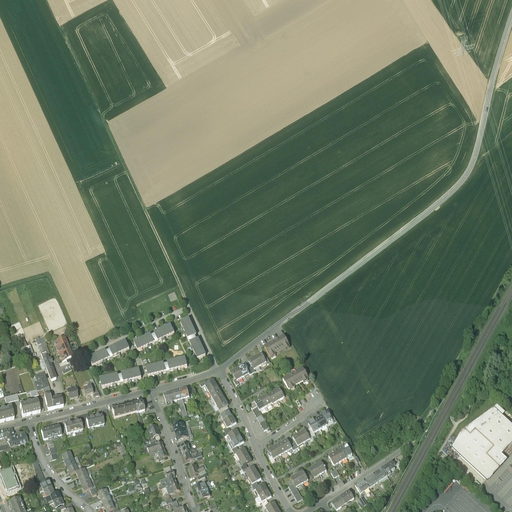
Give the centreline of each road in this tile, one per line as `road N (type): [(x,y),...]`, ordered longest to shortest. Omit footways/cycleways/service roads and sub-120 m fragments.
road 1 (unclassified): [(264,335),(462,180),(511,15)]
road 2 (residential): [(219,370),(189,308),(85,353)]
road 3 (residential): [(150,389),(195,511)]
road 4 (residential): [(30,420),(150,389)]
